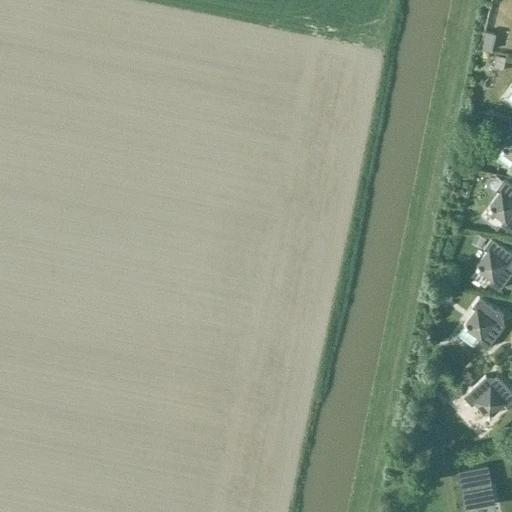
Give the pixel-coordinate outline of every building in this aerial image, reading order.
[(495,54),(493,67),(503,69),(506,56),(495,54)] [(511,124),(508,130),(511,133),(500,149),(511,158),(511,124)] [(511,231),(511,229),(511,185),(503,179),(495,189),(499,192),(488,208),(504,220),(501,224),(511,231)] [(499,290),(511,271),(511,253),(491,238),(483,248),(487,251),(476,267),(491,278),(488,282),(499,290)] [(487,349),(505,325),(501,322),(501,318),(503,314),(479,296),(471,307),(475,309),(463,325),(479,337),(476,341),(487,349)] [(449,362),(442,370),(456,383),(463,375),(449,362)] [(507,406),(511,401),(511,393),(495,376),(492,378),(488,378),(485,375),(463,396),(472,405),(475,402),(489,416),(503,403),(507,406)] [(449,380),(439,389),(448,399),(458,390),(449,380)] [(459,470),(466,508),(478,506),(478,507),(483,506),(483,505),(494,503),(487,465),(459,470)]
